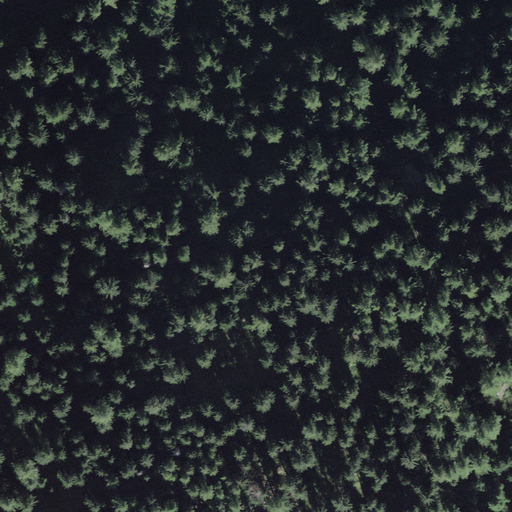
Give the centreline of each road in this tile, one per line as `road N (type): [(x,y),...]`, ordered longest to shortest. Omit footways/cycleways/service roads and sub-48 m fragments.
road 1 (track): [(0,358),(89,323),(138,269),(511,157)]
road 2 (track): [(511,402),(393,511)]
